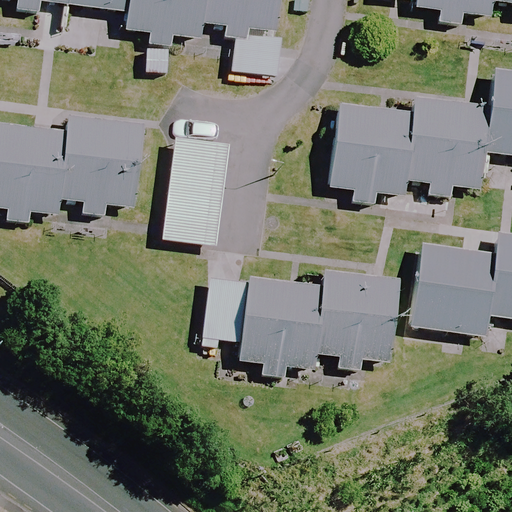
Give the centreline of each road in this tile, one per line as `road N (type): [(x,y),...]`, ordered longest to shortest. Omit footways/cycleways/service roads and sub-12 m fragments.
road 1 (residential): [(240,159),(323,50),(329,0)]
road 2 (tertiary): [(0,430),(112,511)]
